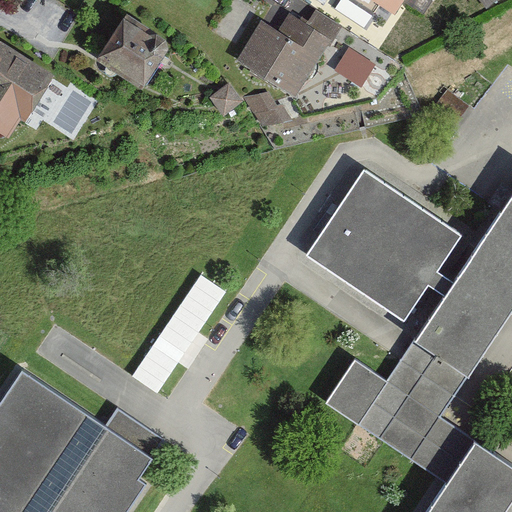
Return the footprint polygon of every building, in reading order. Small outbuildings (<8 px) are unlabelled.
[(374,0),(393,12),(401,0),(374,0)] [(261,23),(239,59),(296,96),(331,41),(289,15),(277,33),(261,23)] [(123,21),(97,61),(142,90),(168,50),(123,21)] [(0,134),(8,139),(21,119),(26,123),(55,79),(1,43),(0,44),(0,134)] [(340,67),(368,82),(381,59),(352,44),(340,67)] [(210,98),(224,117),(243,103),(229,84),(210,98)] [(273,87),(252,96),(264,124),(285,115),(273,87)] [(461,236),(365,170),(307,255),(404,320),(427,286),(444,297),(453,284),(436,272),(461,236)] [(511,312),(511,197),(453,284),(444,297),(387,382),(356,361),(327,404),(443,482),(472,439),(441,418),(511,312)] [(198,270),(136,374),(161,390),(179,361),(184,364),(229,289),(198,270)] [(152,461),(22,373),(0,405),(0,511),(128,511),(147,485),(139,480),(152,461)] [(503,511),(511,499),(511,465),(472,439),(443,482),(422,511),(503,511)]
